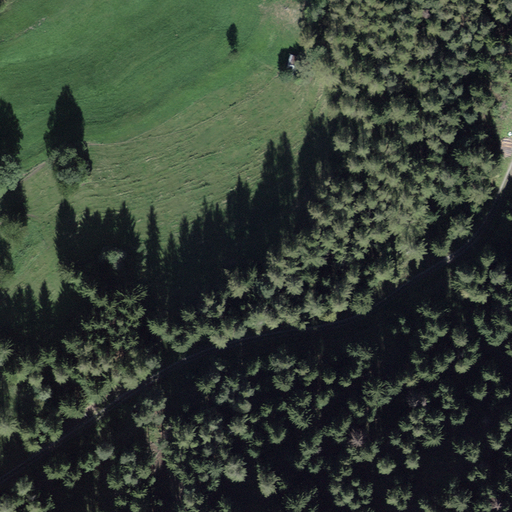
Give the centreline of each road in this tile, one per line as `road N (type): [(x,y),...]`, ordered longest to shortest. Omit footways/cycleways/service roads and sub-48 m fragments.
road 1 (track): [(121,370),(213,341),(393,306),(477,251),(511,134)]
road 2 (track): [(0,463),(121,370)]
